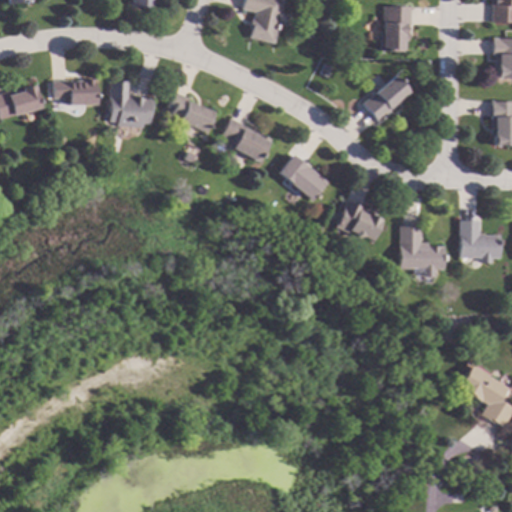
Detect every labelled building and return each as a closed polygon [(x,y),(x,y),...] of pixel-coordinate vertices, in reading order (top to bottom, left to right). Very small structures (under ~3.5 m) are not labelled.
[(148,0),(148,8),(127,7),(127,0),(148,0)] [(276,0),(281,1),(271,43),(246,37),(248,28),(247,27),(252,12),(239,9),(241,0),(276,0)] [(511,0),(511,22),(489,22),(489,0),(511,0)] [(408,24),(403,24),(403,31),(406,32),(406,41),(402,41),(402,50),(380,50),(381,7),(408,7),(408,24)] [(511,38),(511,78),(495,78),(496,57),(490,57),(491,38),(511,38)] [(330,67),(324,78),(316,74),(322,63),(330,67)] [(406,92),(373,120),(359,104),(392,75),(406,92)] [(95,103),(58,103),(58,99),(47,99),(47,80),(95,80),(95,103)] [(125,81),(124,97),(128,97),(128,96),(142,97),(142,98),(149,99),(148,114),(146,114),(146,124),(138,123),(138,127),(113,126),(114,122),(105,122),(107,81),(125,81)] [(39,108),(0,116),(0,90),(33,83),(39,108)] [(210,111),(200,133),(189,128),(187,132),(177,127),(179,123),(165,117),(168,112),(162,109),(170,92),(210,111)] [(511,146),(491,146),(491,134),(489,134),(489,101),(511,102),(511,146)] [(267,139),(256,162),(224,146),(227,140),(218,136),(227,118),(267,139)] [(192,155),(188,163),(180,159),(184,151),(192,155)] [(324,183),(309,202),(274,174),(290,155),(324,183)] [(359,208),(358,211),(361,212),(362,210),(371,214),(371,217),(377,219),(369,240),(345,230),(344,233),(332,227),(343,201),(359,208)] [(475,234),(480,234),(480,235),(497,235),(496,258),(488,258),(488,263),(477,263),(478,258),(456,258),(456,220),(475,221),(475,234)] [(416,242),(424,242),(424,246),(440,246),(440,269),(431,269),(431,276),(419,276),(419,269),(395,269),(395,226),(416,226),(416,242)] [(504,388),(496,400),(510,409),(499,427),(477,413),(482,404),(455,387),(469,365),(504,388)]
